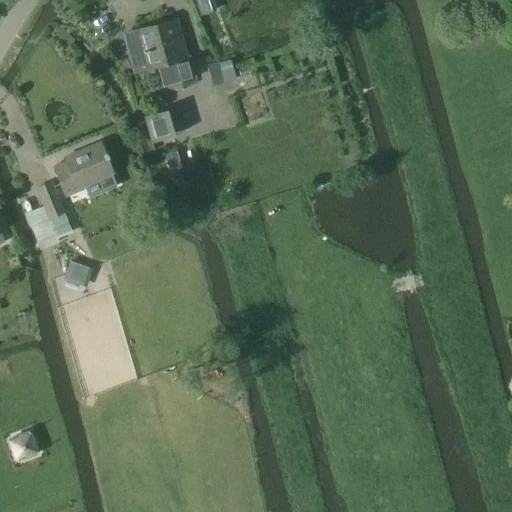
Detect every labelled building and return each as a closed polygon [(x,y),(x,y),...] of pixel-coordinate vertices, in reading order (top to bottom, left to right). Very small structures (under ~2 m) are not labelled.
[(133,73),(157,66),(162,87),(195,79),(189,56),(185,57),(175,21),(132,32),(138,56),(129,59),(133,73)] [(218,62),(206,65),(212,86),(223,83),(223,82),(235,79),(231,66),(230,62),(230,60),(223,62),(218,63),(218,62)] [(151,144),(174,137),(166,110),(144,116),(151,144)] [(84,186),(113,175),(101,143),(84,150),(85,155),(53,165),(65,196),(85,188),(84,186)] [(176,151),(164,154),(169,170),(181,167),(176,151)] [(51,182),(37,188),(44,205),(42,206),(47,217),(63,211),(51,182)] [(63,211),(47,217),(57,240),(72,234),(63,211)] [(26,437),(2,442),(8,463),(32,455),(26,437)]
